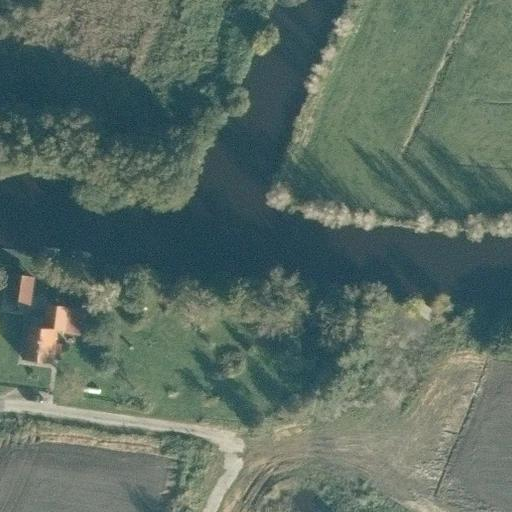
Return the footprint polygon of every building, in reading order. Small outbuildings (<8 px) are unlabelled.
[(11,280),(10,310),(27,311),(29,281),(11,280)] [(52,333),(22,334),(24,376),(62,375),(60,340),(79,339),(77,312),(51,313),(52,333)] [(455,438),(473,395),(461,389),(443,433),(455,438)] [(328,511),(331,508),(268,470),(249,501),(267,511),(328,511)] [(249,511),(232,503),(226,511),(249,511)]
